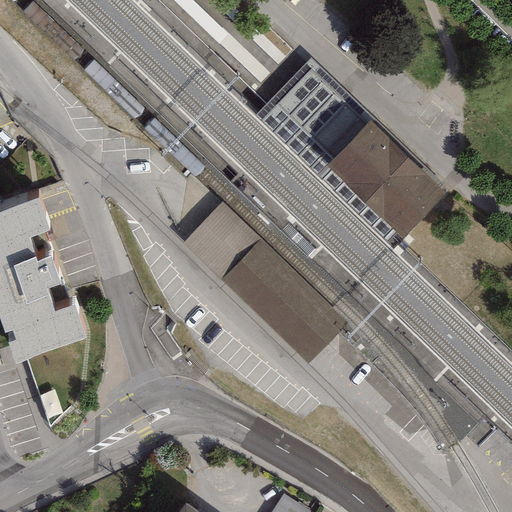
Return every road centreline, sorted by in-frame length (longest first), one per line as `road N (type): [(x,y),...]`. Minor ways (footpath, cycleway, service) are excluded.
road 1 (unclassified): [(0,43),(77,153),(160,415)]
road 2 (unclassified): [(511,212),(460,179),(260,0)]
road 3 (unclassified): [(160,415),(203,412),(235,423),(370,511)]
road 4 (unclassified): [(0,502),(160,415)]
